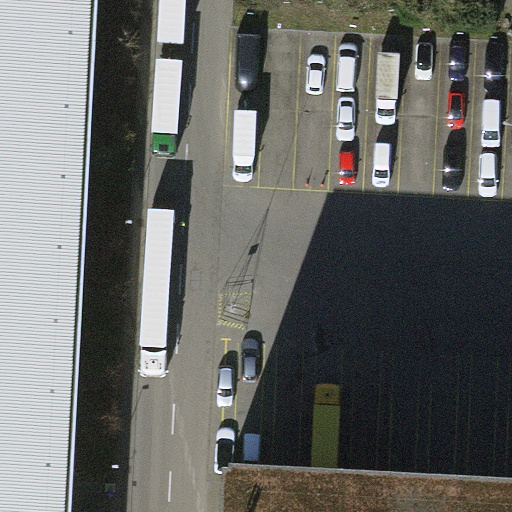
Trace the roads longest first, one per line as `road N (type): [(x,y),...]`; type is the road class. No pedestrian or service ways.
road 1 (unclassified): [(199,0),(170,511)]
road 2 (unknown): [(183,276),(511,312)]
